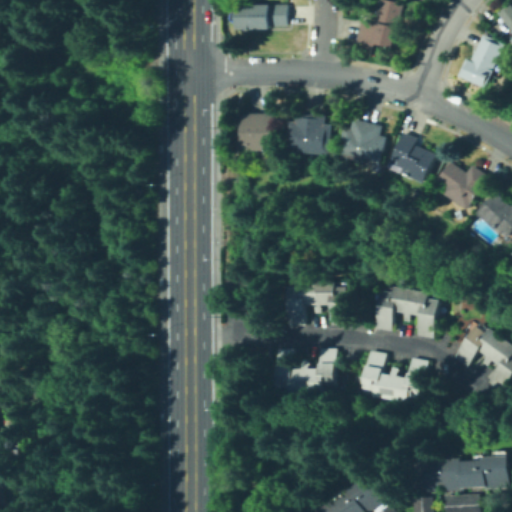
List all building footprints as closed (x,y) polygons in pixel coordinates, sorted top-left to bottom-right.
[(391,0),(406,3),(396,47),(379,43),(379,46),(360,42),(364,20),(377,23),(381,0),(391,0)] [(291,4),(292,26),(274,26),(274,29),(241,29),(240,5),(291,4)] [(511,24),(502,12),(511,4),(511,24)] [(508,43),(490,88),(463,76),(471,58),(474,60),(486,34),(508,43)] [(329,114),(329,123),(335,124),(333,149),(332,155),(289,151),(292,121),(299,121),(300,111),(329,114)] [(274,113),(280,114),(280,150),(239,150),(239,114),(245,114),(245,113),(274,113)] [(385,126),(383,135),(389,137),(382,166),(340,156),(347,126),(354,128),(357,119),(385,126)] [(440,153),(427,183),(392,168),(407,132),(421,138),(418,144),(440,153)] [(454,161),(470,172),(475,164),(493,176),(471,209),(445,191),(449,186),(441,181),(454,161)] [(430,191),(426,200),(416,196),(420,187),(430,191)] [(500,192),(511,204),(511,236),(511,237),(501,228),(498,230),(480,212),(500,192)] [(333,304),(323,304),(323,312),(317,312),(317,304),(308,305),(308,325),(291,325),(291,283),(303,283),(303,280),(338,280),(338,282),(349,282),(349,324),(333,324),(333,304)] [(397,286),(432,292),(431,298),(443,300),(436,338),(420,335),(423,315),(414,313),(413,321),(406,320),(408,312),(398,310),(395,331),(378,328),(384,290),(396,292),(397,286)] [(492,328),(511,343),(511,381),(504,392),(490,381),(502,365),(495,360),(491,366),(485,362),(490,356),(482,350),(470,367),(456,356),(482,322),(491,329),(492,328)] [(297,368),(308,368),(307,361),(314,361),(314,368),(323,368),(323,347),(339,347),(340,386),(328,386),(328,392),(293,392),(292,387),(282,387),(281,348),(297,348),(297,368)] [(386,373),(396,374),(397,367),(403,368),(402,376),(411,377),(414,357),(431,360),(424,398),(413,396),(412,402),(377,395),(378,390),(367,388),(374,350),(390,353),(386,373)] [(511,455),(511,471),(511,487),(487,488),(487,486),(466,487),(467,490),(450,491),(450,488),(443,488),(443,491),(416,492),(414,461),(465,458),(465,460),(485,459),(485,457),(511,455)] [(18,494),(18,503),(0,503),(0,473),(18,473),(18,494)] [(391,500),(374,511),(318,511),(334,501),(335,503),(352,492),(350,489),(372,474),(391,500)] [(511,511),(495,511),(495,492),(511,492),(511,511)] [(447,511),(447,495),(483,494),(483,511),(447,511)] [(416,511),(415,498),(435,497),(435,511),(416,511)] [(396,511),(391,503),(377,511),(396,511)]
